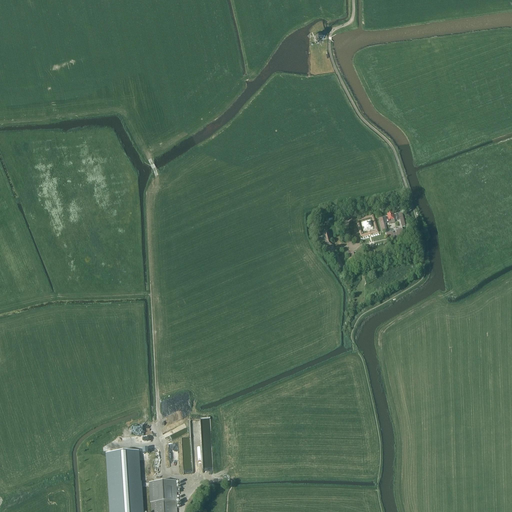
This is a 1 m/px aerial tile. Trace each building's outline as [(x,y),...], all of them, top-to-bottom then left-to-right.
[(369,235),(378,232),(373,214),(355,220),(361,237),(369,235)] [(379,218),(382,232),(387,231),(383,217),(379,218)] [(386,234),(387,238),(404,234),(402,229),(395,231),(396,233),(393,234),(392,232),(386,234)] [(332,246),(332,244),(331,239),(330,239),(329,236),(328,236),(327,231),(322,232),(323,238),(324,238),(324,241),(325,247),(326,247),(326,248),(334,247),(333,245),(332,246)] [(344,268),(337,255),(331,258),(338,271),(344,268)] [(173,429),(174,433),(179,431),(181,435),(186,432),(183,424),(173,429)] [(177,501),(176,481),(149,482),(150,503),(151,502),(151,511),(141,511),(138,452),(107,453),(110,511),(176,511),(176,501),(177,501)] [(191,488),(191,487),(191,485),(191,484),(190,483),(189,482),(188,481),(187,480),(186,480),(184,480),(183,480),(182,480),(180,482),(179,483),(178,485),(178,487),(178,488),(178,489),(179,490),(180,491),(182,493),(184,493),(185,493),(186,493),(187,493),(189,492),(190,491),(190,490),(191,489),(191,488)]
